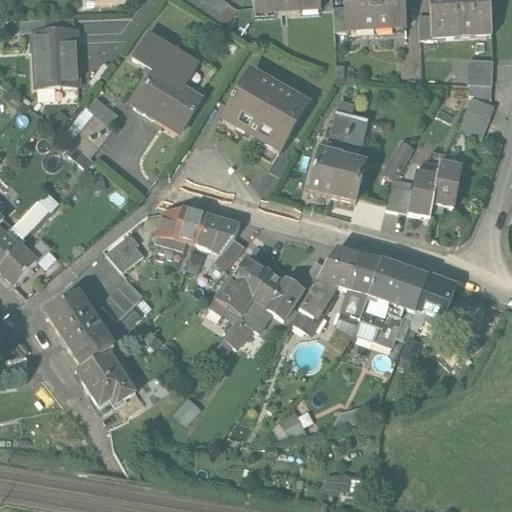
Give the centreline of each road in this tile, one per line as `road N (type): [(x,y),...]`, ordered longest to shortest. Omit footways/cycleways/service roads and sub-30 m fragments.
road 1 (residential): [(469,276),(196,190)]
road 2 (residential): [(88,416),(0,296)]
road 3 (residential): [(511,157),(469,276)]
